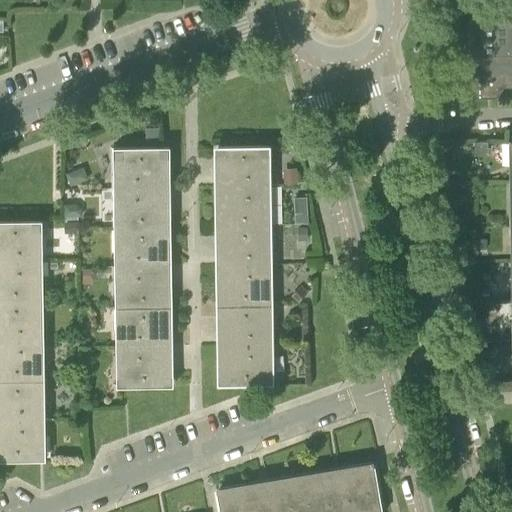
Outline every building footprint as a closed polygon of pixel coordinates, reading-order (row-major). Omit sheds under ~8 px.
[(510,96),(511,96),(511,19),(467,20),(468,53),(468,97),(498,97),(498,100),(510,100),(510,96)] [(475,154),(488,154),(487,141),(475,141),(475,154)] [(220,225),(266,224),(265,144),(219,145),(220,225)] [(120,227),(166,226),(164,145),(119,146),(120,227)] [(82,166),(65,173),(70,185),(87,178),(82,166)] [(298,167),(284,168),(285,184),(298,184),(298,167)] [(108,223),(116,223),(115,186),(107,186),(108,223)] [(306,196),(293,197),(293,213),(307,213),(306,196)] [(77,203),(65,204),(65,216),(81,215),(81,207),(77,203)] [(0,299),(38,299),(37,220),(0,220),(0,299)] [(77,232),(76,220),(65,221),(65,233),(77,232)] [(268,304),(266,224),(220,225),(221,305),(268,304)] [(166,226),(120,227),(121,306),(167,306),(166,226)] [(307,226),(298,226),(298,240),(308,239),(307,226)] [(487,238),(478,238),(478,248),(487,248),(487,238)] [(83,268),(83,280),(92,280),(92,268),(83,268)] [(300,286),(291,295),(298,302),(307,292),(300,286)] [(0,379),(39,379),(38,299),(0,299),(0,379)] [(268,304),(221,305),(223,384),(269,383),(268,304)] [(167,306),(121,306),(122,385),(168,385),(167,306)] [(90,333),(81,333),(81,344),(90,344),(90,333)] [(39,379),(0,379),(0,459),(40,459),(39,379)] [(81,404),(70,404),(71,415),(82,415),(81,404)] [(296,479),(301,511),(374,511),(382,511),(374,466),(296,479)] [(301,511),(296,479),(217,492),(220,511),(301,511)]
